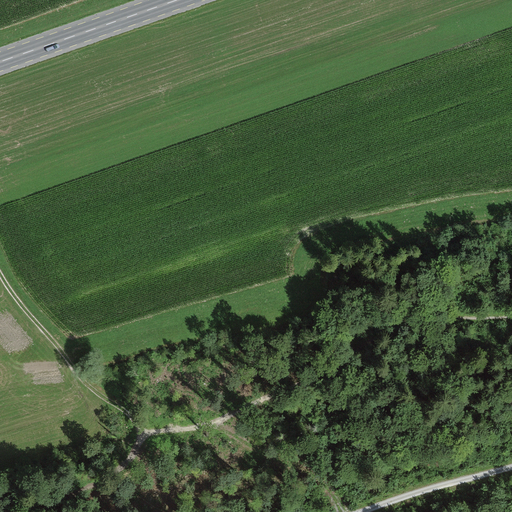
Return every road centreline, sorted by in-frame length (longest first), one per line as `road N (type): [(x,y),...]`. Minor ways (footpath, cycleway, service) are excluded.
road 1 (track): [(141,441),(234,412),(409,326),(511,316)]
road 2 (track): [(0,272),(80,375),(126,410),(141,441)]
road 3 (primary): [(0,61),(175,0)]
road 4 (track): [(374,511),(511,468)]
